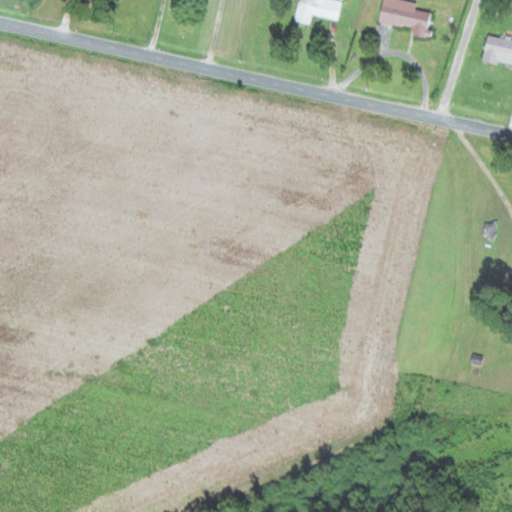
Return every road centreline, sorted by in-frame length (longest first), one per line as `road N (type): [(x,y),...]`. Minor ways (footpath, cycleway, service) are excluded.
road 1 (residential): [(511,133),(0,20)]
road 2 (residential): [(438,117),(478,0)]
